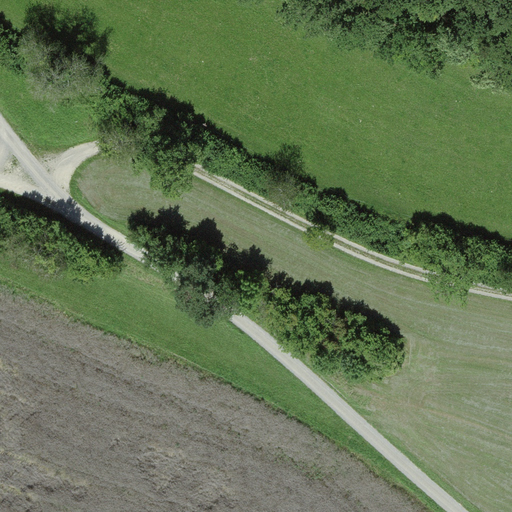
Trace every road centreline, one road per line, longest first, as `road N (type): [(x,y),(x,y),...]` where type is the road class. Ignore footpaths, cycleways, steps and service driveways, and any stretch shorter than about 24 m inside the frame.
road 1 (track): [(454,511),(254,329),(61,203),(0,123)]
road 2 (track): [(0,182),(61,203),(63,167),(80,152),(137,147),(177,158),(388,265),(511,295)]
